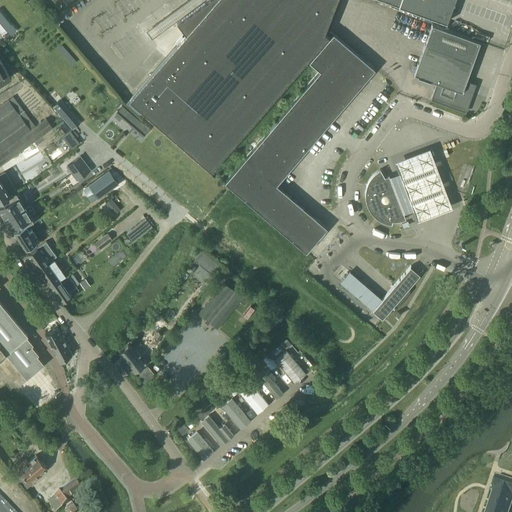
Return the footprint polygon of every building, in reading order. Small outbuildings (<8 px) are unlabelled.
[(210,170),(328,35),(324,31),(336,0),(206,0),(176,22),(185,34),(152,72),(129,99),(210,170)] [(386,0),(446,22),(453,0),(386,0)] [(465,80),(480,41),(432,23),(413,73),(437,82),(431,99),(465,111),(475,84),(465,80)] [(276,184),(327,123),(374,68),(333,33),(309,61),(319,70),(224,182),(305,251),(326,227),(276,184)] [(11,76),(0,57),(0,56),(0,81),(10,76),(11,76)] [(0,165),(52,127),(46,118),(35,126),(13,96),(0,104),(0,165)] [(134,116),(127,110),(123,115),(130,121),(134,116)] [(74,119),(68,124),(72,128),(78,124),(74,119)] [(143,135),(148,128),(143,124),(137,130),(143,135)] [(390,178),(404,215),(416,210),(419,220),(452,208),(430,149),(395,162),(400,174),(390,178)] [(71,172),(85,162),(80,155),(66,165),(71,172)] [(14,156),(8,161),(15,169),(21,164),(17,159),(14,156)] [(76,179),(90,169),(85,162),(71,172),(76,179)] [(41,168),(33,174),(36,177),(43,171),(41,168)] [(390,178),(389,175),(383,177),(380,169),(377,170),(375,172),(373,174),(371,176),(369,178),(369,179),(368,181),(367,183),(366,184),(366,186),(365,188),(365,189),(365,191),(365,193),(365,195),(365,197),(365,200),(366,202),(367,205),(368,207),(369,209),(370,212),(372,214),(374,215),(375,217),(378,219),(381,220),(383,221),(386,222),(389,223),(391,224),(392,221),(394,221),(397,220),(400,220),(402,219),(405,218),(404,215),(390,178)] [(0,173),(0,201),(9,196),(8,195),(16,190),(5,170),(0,173)] [(108,170),(89,184),(98,197),(118,183),(108,170)] [(0,210),(5,218),(29,203),(23,193),(18,196),(15,192),(0,202),(3,205),(0,207),(0,210)] [(111,198),(105,202),(109,208),(115,203),(111,198)] [(30,216),(35,213),(29,203),(5,218),(11,228),(15,226),(18,229),(33,220),(30,216)] [(36,243),(25,225),(14,232),(25,250),(36,243)] [(65,231),(59,236),(63,241),(69,237),(65,231)] [(99,249),(113,238),(108,232),(95,243),(99,249)] [(45,259),(50,256),(47,252),(42,256),(39,252),(44,248),(41,244),(28,254),(39,270),(48,264),(45,259)] [(203,252),(196,260),(214,274),(220,266),(203,252)] [(57,277),(50,268),(55,264),(53,260),(48,264),(39,270),(50,286),(64,276),(62,273),(57,277)] [(411,265),(411,264),(371,311),(372,311),(384,298),(389,303),(388,304),(388,305),(388,306),(390,308),(391,309),(392,310),(393,309),(395,309),(409,292),(409,290),(409,288),(408,287),(407,286),(417,274),(410,267),(411,265)] [(64,276),(50,286),(61,302),(72,294),(75,292),(78,290),(67,274),(64,276)] [(84,279),(79,282),(84,289),(89,285),(84,279)] [(217,328),(239,301),(244,305),(247,301),(243,297),(244,296),(239,292),(238,294),(223,282),(198,313),(217,328)] [(362,283),(354,292),(359,296),(366,287),(362,283)] [(0,356),(5,353),(26,378),(44,363),(36,355),(38,354),(31,345),(32,344),(25,336),(27,334),(0,301),(0,356)] [(243,315),(247,318),(254,308),(250,306),(243,315)] [(150,326),(146,323),(142,328),(146,331),(150,326)] [(65,338),(57,325),(45,332),(52,345),(65,338)] [(72,352),(65,338),(52,345),(59,359),(72,352)] [(128,344),(119,352),(122,356),(114,362),(123,373),(131,367),(134,371),(143,363),(128,344)] [(274,358),(280,352),(276,347),(269,352),(274,358)] [(305,373),(290,354),(285,359),(282,356),(277,361),(295,382),(305,373)] [(262,368),(258,362),(257,362),(251,367),(251,368),(256,373),(262,368)] [(276,397),(283,392),(274,381),(277,379),(272,373),(270,375),(265,369),(258,375),(276,397)] [(243,383),(239,378),(233,383),(237,388),(243,383)] [(257,413),(268,404),(253,385),(247,389),(244,385),(239,390),(257,412),(257,413)] [(221,393),(215,398),(219,404),(220,403),(225,398),(231,393),(227,388),(221,393)] [(240,428),(250,419),(233,400),(223,408),(240,428)] [(201,419),(214,408),(209,403),(202,409),(196,414),(201,419)] [(20,419),(12,410),(6,416),(14,424),(20,419)] [(221,444),(233,434),(224,423),(220,427),(209,415),(202,422),(221,444)] [(198,421),(194,416),(188,421),(192,426),(198,421)] [(188,429),(184,424),(178,429),(182,434),(188,429)] [(214,450),(197,429),(185,439),(202,460),(214,450)] [(39,473),(46,467),(36,455),(28,461),(26,459),(11,472),(25,489),(41,475),(39,473)] [(511,482),(496,477),(492,491),(511,498),(511,482)] [(69,500),(70,499),(71,500),(73,499),(73,498),(80,493),(73,483),(48,502),(55,511),(56,511),(66,505),(70,511),(77,511),(78,511),(70,502),(69,500)] [(492,492),(488,505),(508,511),(511,501),(511,498),(492,491),(492,492)] [(14,511),(0,497),(0,511),(14,511)]
